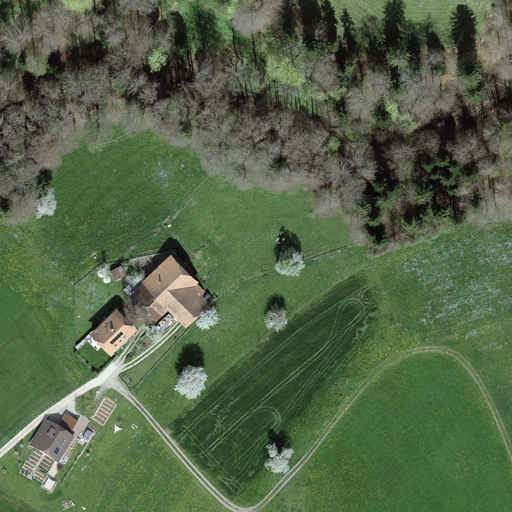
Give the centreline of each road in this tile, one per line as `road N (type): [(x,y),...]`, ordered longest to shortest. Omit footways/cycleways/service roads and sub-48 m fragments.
road 1 (track): [(107,377),(236,510),(257,507),(369,375),(425,349),(458,358),(468,370),(511,459)]
road 2 (unclassified): [(0,452),(116,367)]
road 3 (track): [(140,326),(116,367),(177,323)]
